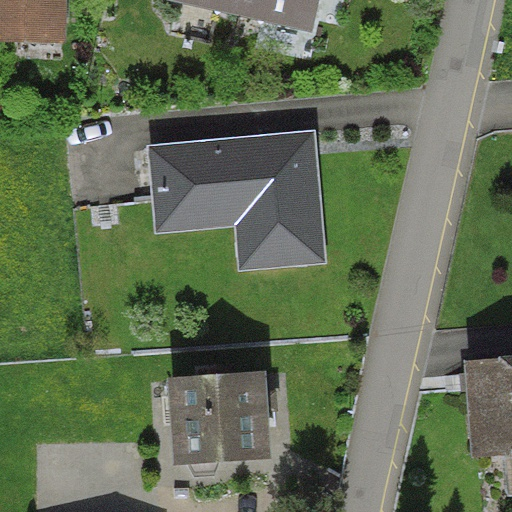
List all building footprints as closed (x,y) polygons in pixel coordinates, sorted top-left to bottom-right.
[(54,0),(0,0),(0,37),(17,38),(23,28),(54,29),(54,0)] [(213,18),(227,9),(237,12),(239,0),(184,0),(203,4),(213,18)] [(239,0),(237,12),(247,14),(256,28),(270,19),(304,26),(310,0),(239,0)] [(255,146),(149,156),(156,231),(159,231),(157,211),(234,204),(240,268),(316,261),(307,163),(258,168),(255,146)] [(511,363),(468,368),(475,459),(501,457),(501,465),(511,463),(511,363)] [(260,460),(255,379),(169,385),(174,466),(183,465),(183,470),(190,481),(210,480),(214,467),(214,463),(260,460)]
